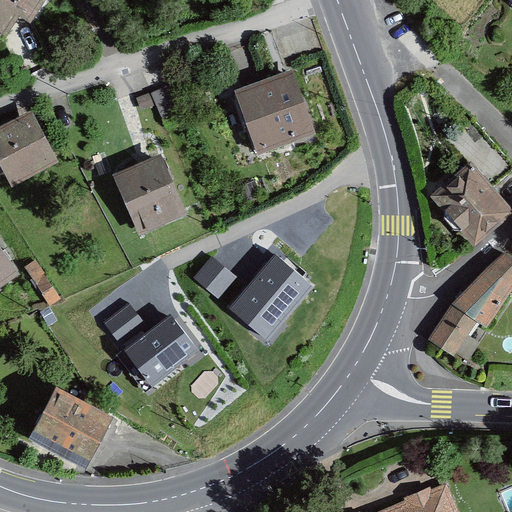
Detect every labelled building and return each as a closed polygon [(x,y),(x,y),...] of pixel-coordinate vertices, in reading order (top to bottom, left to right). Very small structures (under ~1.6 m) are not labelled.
[(45,0),(0,0),(0,29),(7,34),(20,15),(30,22),(45,0)] [(292,76),(241,94),(262,153),(313,134),(292,76)] [(151,89),(165,123),(186,114),(172,81),(151,89)] [(32,117),(0,133),(0,153),(16,184),(56,163),(32,117)] [(511,178),(511,169),(470,123),(450,142),(473,168),(436,201),(475,243),(508,213),(493,196),(511,178)] [(162,160),(120,178),(143,233),(185,215),(162,160)] [(0,248),(0,285),(18,274),(0,248)] [(309,287),(274,258),(233,308),(268,337),(309,287)] [(221,299),(238,279),(213,259),(197,280),(221,299)] [(511,299),(511,263),(507,259),(460,308),(437,348),(465,362),(511,299)] [(105,325),(119,345),(145,327),(131,307),(105,325)] [(171,319),(126,353),(151,385),(196,351),(171,319)] [(112,419),(59,392),(35,439),(89,466),(112,419)] [(381,511),(466,511),(452,480),(381,511)]
